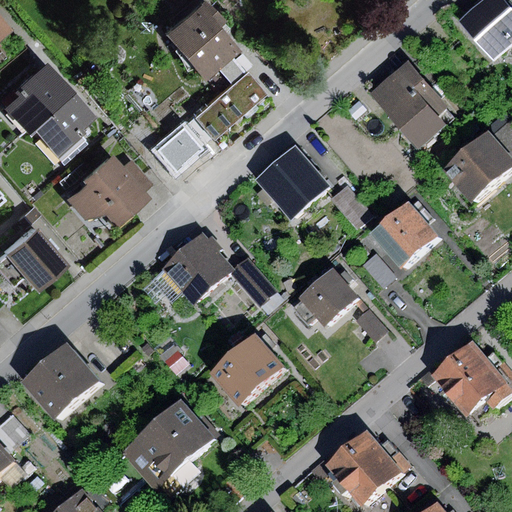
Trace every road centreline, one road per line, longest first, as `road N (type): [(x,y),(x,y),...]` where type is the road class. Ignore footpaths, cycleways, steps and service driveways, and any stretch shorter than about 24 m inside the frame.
road 1 (residential): [(428,0),(0,379)]
road 2 (residential): [(243,511),(511,285)]
